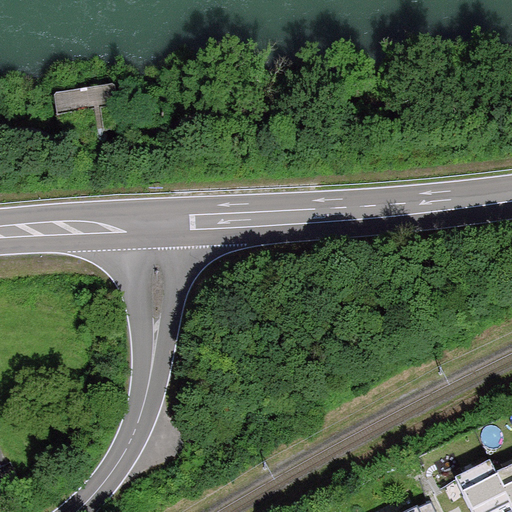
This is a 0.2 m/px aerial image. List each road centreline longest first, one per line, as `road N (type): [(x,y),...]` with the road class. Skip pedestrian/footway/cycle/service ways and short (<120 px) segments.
road 1 (primary): [(511,193),(151,223)]
road 2 (tertiary): [(151,223),(158,296),(138,432),(78,511)]
road 3 (primary): [(151,223),(0,232)]
